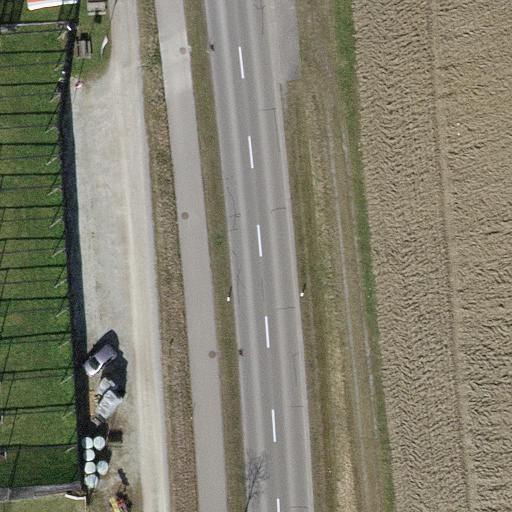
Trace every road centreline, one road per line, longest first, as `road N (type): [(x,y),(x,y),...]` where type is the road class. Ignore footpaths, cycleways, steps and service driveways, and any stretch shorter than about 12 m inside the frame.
road 1 (track): [(245,25),(332,66),(375,511)]
road 2 (secondary): [(283,511),(242,0)]
road 3 (track): [(117,0),(156,511)]
